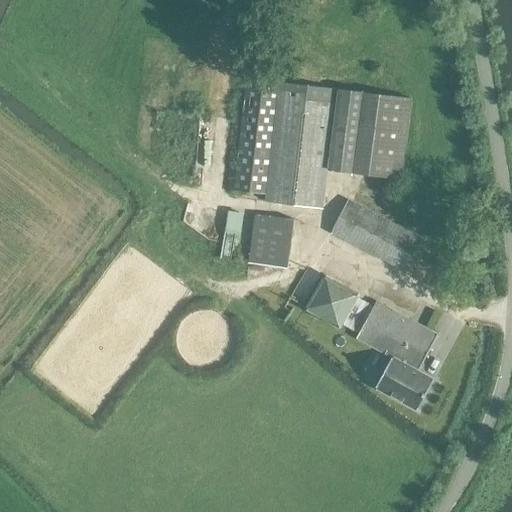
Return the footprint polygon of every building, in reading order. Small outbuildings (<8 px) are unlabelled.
[(233,190),(265,194),(265,201),(324,209),(329,169),(402,178),(412,98),(364,92),(355,91),(246,79),(233,190)] [(405,272),(423,238),(348,199),(331,234),(405,272)] [(244,236),(245,210),(229,209),(228,235),(244,236)] [(247,275),(257,276),(258,266),(287,269),(294,219),(255,214),(249,256),(247,275)] [(358,295),(359,294),(325,275),(306,309),(340,328),(358,295)] [(357,338),(392,357),(418,371),(438,334),(377,299),(357,338)] [(434,379),(418,371),(392,357),(376,386),(418,408),(434,379)]
